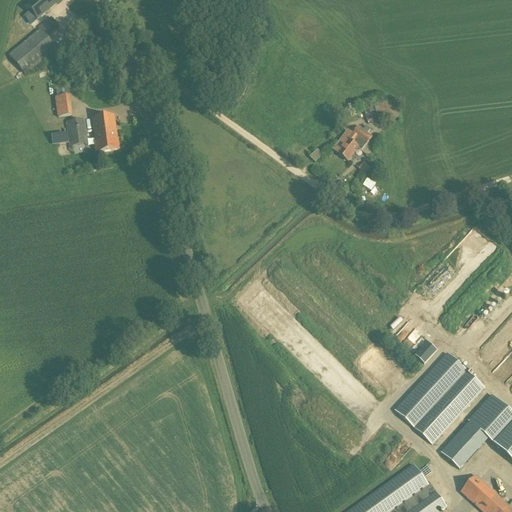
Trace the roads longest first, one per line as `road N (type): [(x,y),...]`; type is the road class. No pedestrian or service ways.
road 1 (unclassified): [(265,511),(104,0)]
road 2 (track): [(131,68),(171,79),(366,215),(401,215),(511,178)]
